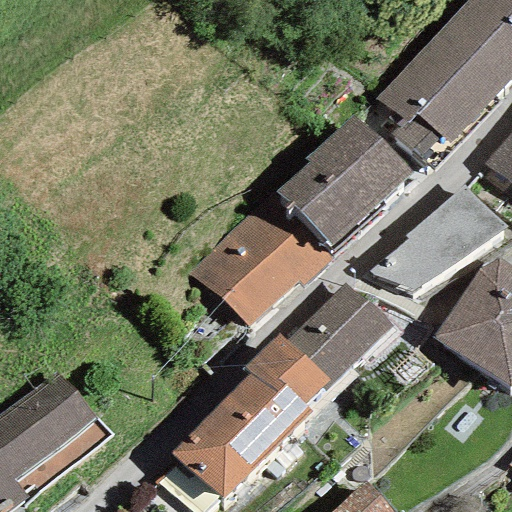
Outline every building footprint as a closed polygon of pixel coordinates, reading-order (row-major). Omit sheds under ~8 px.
[(511,0),(465,0),(363,108),(425,166),(511,73),(511,0)] [(351,116),(189,276),(245,333),(296,283),(301,288),(412,177),(351,116)] [(511,128),(484,160),(511,184),(511,128)] [(462,183),(364,276),(410,296),(502,229),(462,183)] [(511,268),(496,259),(477,272),(435,336),(510,383),(511,381),(511,268)] [(387,325),(341,281),(284,340),(327,381),(330,384),(387,325)] [(327,381),(284,340),(279,335),(246,369),(250,372),(174,451),(223,498),(313,405),(308,401),(327,381)] [(99,447),(53,382),(0,419),(0,511),(16,511),(13,508),(99,447)] [(331,511),(389,511),(361,486),(331,511)]
